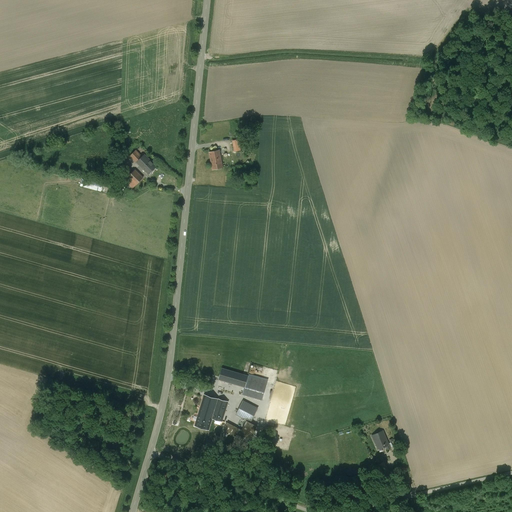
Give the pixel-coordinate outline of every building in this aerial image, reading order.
[(239,139),(233,140),(235,151),(241,150),(239,139)] [(219,150),(209,152),(212,170),(226,167),(225,162),(222,162),(219,150)] [(135,151),(130,156),(136,162),(137,162),(141,157),(135,151)] [(156,167),(144,154),(141,157),(137,162),(149,174),(156,167)] [(143,178),(135,169),(124,180),(132,188),(143,178)] [(83,179),(81,186),(103,191),(105,183),(83,179)] [(241,374),(222,368),(218,379),(245,387),(248,376),(241,374)] [(267,381),(248,376),(245,387),(264,393),(267,381)] [(264,393),(245,387),(243,394),(262,400),(264,393)] [(227,402),(205,395),(200,409),(223,416),(227,402)] [(275,395),(274,395),(273,395),(271,396),(270,396),(269,397),(268,399),(268,400),(267,400),(267,401),(267,402),(267,404),(267,405),(268,405),(268,406),(269,407),(270,408),(271,409),(273,409),(274,410),(276,409),(277,409),(279,408),(280,407),(281,406),(281,405),(281,404),(281,403),(281,402),(281,401),(281,400),(281,399),(280,398),(279,397),(279,396),(278,396),(276,395),(275,395)] [(256,408),(242,401),(235,414),(242,417),(243,414),(252,418),(256,408)] [(223,416),(200,409),(195,426),(208,430),(212,418),(221,421),(223,416)] [(242,430),(227,423),(223,430),(238,437),(240,434),(250,439),(257,426),(247,421),(242,430)] [(387,441),(383,431),(372,436),(378,449),(385,446),(387,450),(393,447),(389,440),(387,441)] [(388,470),(383,462),(376,467),(383,478),(400,467),(398,464),(388,470)]
